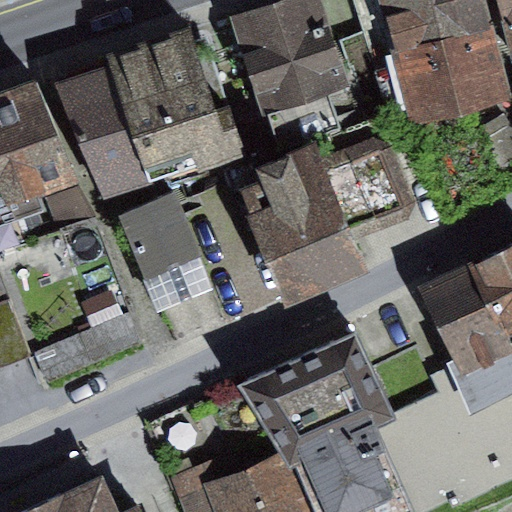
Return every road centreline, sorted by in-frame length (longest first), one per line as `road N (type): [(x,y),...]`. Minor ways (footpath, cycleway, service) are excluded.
road 1 (residential): [(0,462),(176,387),(511,211)]
road 2 (primary): [(114,0),(0,41)]
